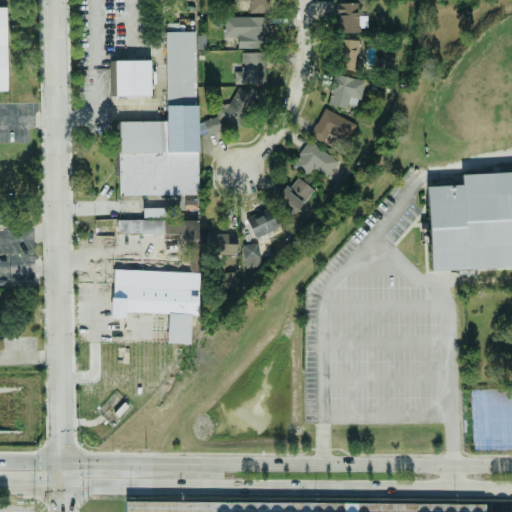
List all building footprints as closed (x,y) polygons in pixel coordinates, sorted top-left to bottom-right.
[(249,0),(250,12),(272,11),(272,0),(249,0)] [(358,3),(336,3),(337,33),(358,32),(358,3)] [(223,38),(235,39),(234,48),(269,48),(269,17),(223,17),(223,38)] [(115,195),(116,123),(158,123),(162,34),(189,35),(191,196),(115,195)] [(341,69),(355,69),(355,39),(340,40),(341,69)] [(241,71),(234,71),(234,84),(266,83),(265,52),(241,53),(241,71)] [(151,95),(150,60),(114,60),(115,96),(151,95)] [(364,81),(335,74),(328,103),(357,110),(364,81)] [(260,94),(238,81),(206,132),(215,137),(226,120),(238,128),(260,94)] [(356,125),(324,108),(309,136),(323,143),(328,134),(346,143),(356,125)] [(305,176),(313,166),(326,176),(337,162),(310,141),(291,165),(305,176)] [(428,190),(464,189),(463,178),(511,175),(511,268),(432,274),(428,190)] [(314,189),(296,176),(277,200),(295,214),(314,189)] [(179,208),(143,208),(143,218),(179,217),(179,208)] [(246,217),(255,238),(278,228),(269,208),(246,217)] [(117,219),(117,233),(182,234),(182,240),(198,240),(198,220),(117,219)] [(245,267),(260,266),(258,243),(243,244),(245,267)] [(106,270),(191,272),(190,313),(106,309),(106,270)] [(485,505),(485,511),(124,511),(125,501),(485,505)]
